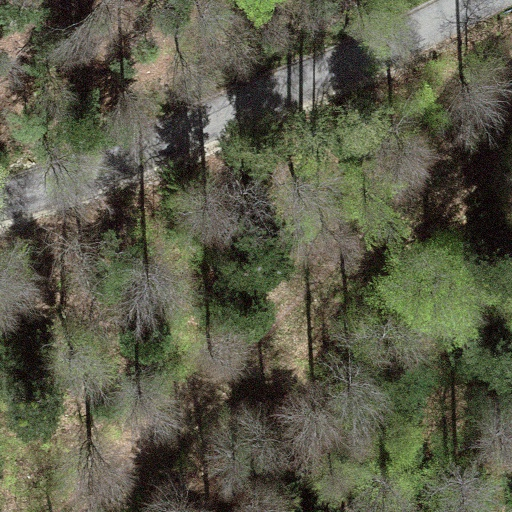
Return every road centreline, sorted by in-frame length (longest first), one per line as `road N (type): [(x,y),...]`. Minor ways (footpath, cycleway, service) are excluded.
road 1 (track): [(511,80),(77,511)]
road 2 (unclassified): [(477,0),(228,115),(0,199)]
